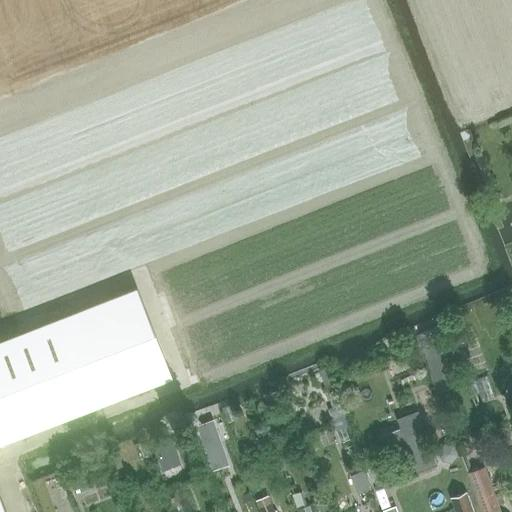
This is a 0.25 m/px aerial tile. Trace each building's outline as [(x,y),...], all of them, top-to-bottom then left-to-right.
[(0,511),(4,511),(0,500),(0,442),(108,401),(110,400),(174,375),(139,286),(75,311),(31,328),(0,339),(0,511)] [(436,328),(417,335),(434,382),(449,377),(440,353),(444,351),(436,328)] [(279,391),(269,394),(273,407),(282,404),(279,391)] [(340,407),(329,411),(336,430),(347,426),(340,407)] [(228,464),(213,419),(196,425),(212,470),(228,464)] [(487,431),(475,435),(483,455),(495,451),(487,431)] [(169,436),(152,443),(157,456),(158,455),(164,469),(180,463),(169,436)] [(397,436),(377,443),(385,465),(405,457),(397,436)] [(445,445),(439,452),(442,461),(451,463),(457,456),(454,447),(445,445)] [(117,452),(106,456),(111,470),(122,466),(117,452)] [(494,495),(484,469),(468,474),(481,511),(500,511),(499,508),(494,495)] [(473,511),(466,491),(450,497),(454,511),(473,511)] [(500,493),(494,495),(499,508),(505,506),(500,493)]
